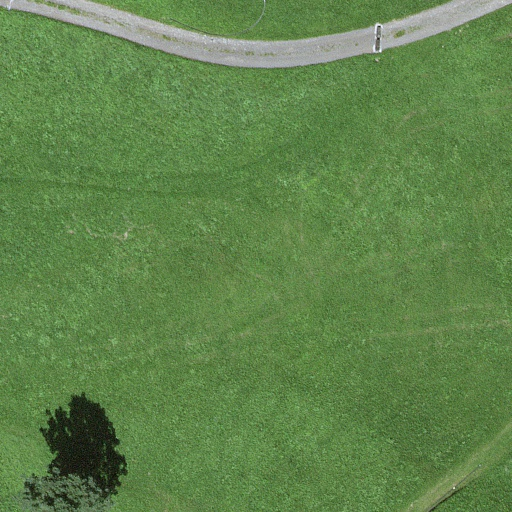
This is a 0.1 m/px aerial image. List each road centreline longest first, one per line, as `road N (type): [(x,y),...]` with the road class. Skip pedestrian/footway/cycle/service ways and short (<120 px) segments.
road 1 (track): [(31,0),(211,49),(254,53),(345,45),(485,0)]
road 2 (track): [(511,429),(412,511)]
